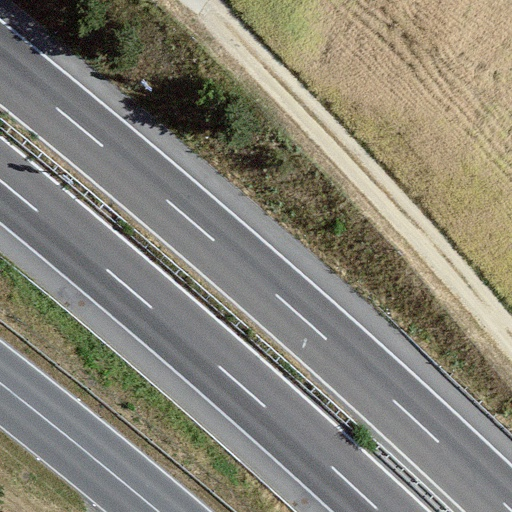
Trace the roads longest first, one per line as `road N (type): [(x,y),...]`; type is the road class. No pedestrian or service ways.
road 1 (motorway): [(511,511),(300,316),(0,62)]
road 2 (motorway): [(0,180),(379,511)]
road 3 (track): [(195,0),(511,339)]
road 4 (secondary): [(0,383),(157,511)]
